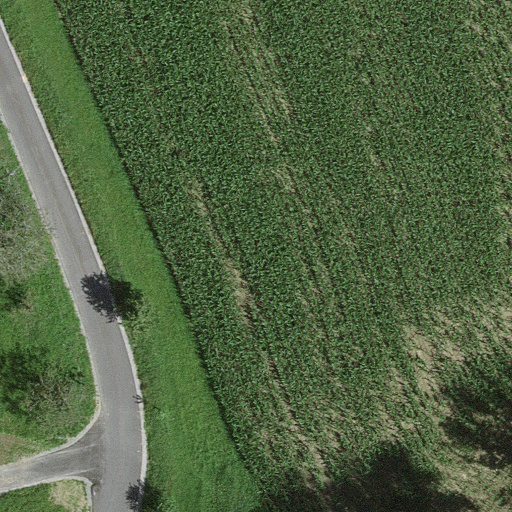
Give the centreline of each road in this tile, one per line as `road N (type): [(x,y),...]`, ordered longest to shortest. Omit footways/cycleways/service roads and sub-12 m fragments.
road 1 (residential): [(0,66),(111,357),(123,456),(115,511)]
road 2 (track): [(0,485),(123,456)]
